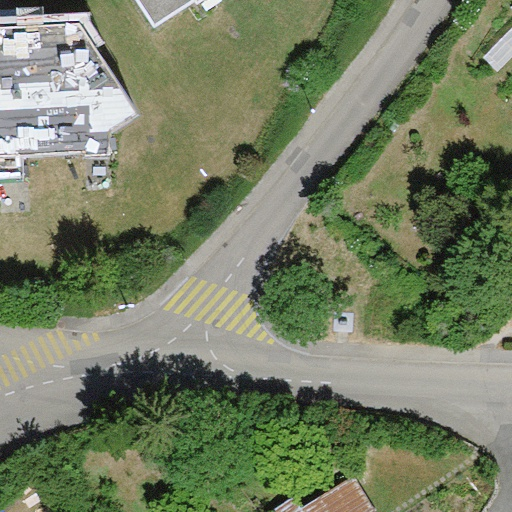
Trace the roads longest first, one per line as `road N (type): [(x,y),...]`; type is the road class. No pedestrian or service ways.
road 1 (residential): [(97,379),(207,300),(404,43),(428,0)]
road 2 (residential): [(473,387),(97,379)]
